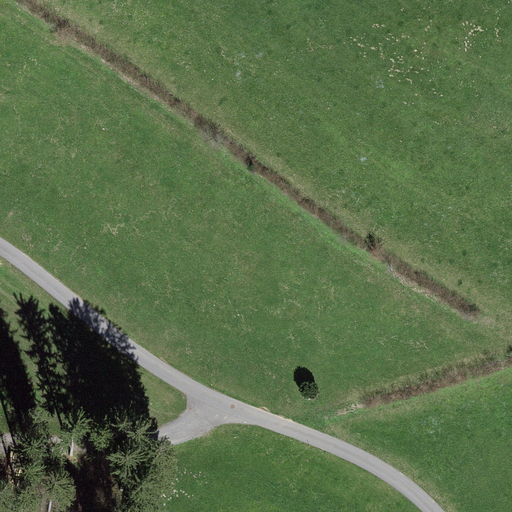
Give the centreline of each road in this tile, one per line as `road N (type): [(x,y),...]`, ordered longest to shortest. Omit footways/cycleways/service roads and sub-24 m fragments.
road 1 (unclassified): [(430,511),(401,480),(217,401),(0,254)]
road 2 (track): [(217,401),(169,433),(109,445),(0,434)]
